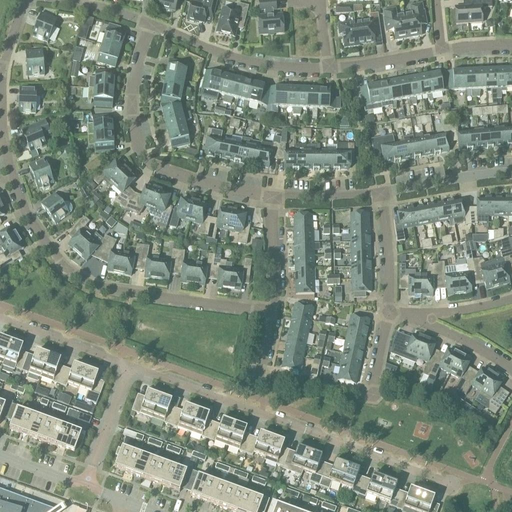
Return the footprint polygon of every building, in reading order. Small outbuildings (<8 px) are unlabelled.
[(158,0),(157,8),(174,13),(177,0),(158,0)] [(213,15),(216,0),(202,0),(201,6),(191,4),(186,21),(195,23),(196,22),(204,24),(206,13),(213,15)] [(456,25),(482,23),(481,9),(492,8),(491,0),(464,2),(465,8),(455,8),(456,25)] [(273,16),(272,10),(275,10),(275,1),(259,2),(259,11),(264,11),(265,17),(258,18),(259,36),(283,34),(282,16),(273,16)] [(244,24),(248,7),(237,4),(235,14),(222,10),(216,34),(234,38),(238,22),(244,24)] [(404,16),(408,39),(420,36),(419,27),(426,26),(423,12),(422,13),(421,5),(412,7),(410,9),(411,15),(404,16)] [(408,39),(404,16),(396,18),(395,12),(393,11),(383,12),(385,20),(384,20),(386,33),(393,32),(395,41),(408,39)] [(47,44),(57,20),(41,14),(31,37),(47,44)] [(355,25),(358,47),(358,46),(358,45),(373,43),(374,45),(375,45),(376,48),(383,47),(382,38),(380,38),(377,14),(369,16),(370,23),(355,25)] [(89,19),(83,17),(81,25),(87,27),(89,19)] [(358,47),(355,25),(348,26),(347,24),(338,26),(339,35),(342,35),(344,48),(358,47)] [(102,46),(120,52),(125,34),(119,32),(120,28),(108,25),(102,46)] [(115,69),(120,52),(102,46),(96,63),(115,69)] [(27,78),(44,77),(42,51),(25,53),(27,78)] [(165,78),(184,82),(188,64),(169,61),(165,78)] [(480,91),(485,91),(484,71),(474,72),(475,98),(479,98),(480,91)] [(493,98),(496,98),(494,71),(484,71),(485,91),(490,90),(493,98)] [(501,90),(505,90),(505,71),(494,71),(496,98),(499,98),(501,90)] [(88,89),(113,91),(114,73),(95,72),(94,79),(89,78),(88,89)] [(218,95),(223,76),(205,72),(201,90),(218,95)] [(448,92),(465,92),(464,72),(446,73),(448,92)] [(472,99),(475,98),(474,72),(464,72),(465,92),(470,91),(472,99)] [(431,95),(448,92),(446,73),(428,77),(431,95)] [(226,105),(233,79),(223,76),(218,95),(224,96),(223,104),(226,105)] [(432,103),(431,95),(428,77),(418,78),(421,97),(427,96),(429,103),(432,103)] [(183,87),(184,82),(165,78),(163,88),(190,94),(191,91),(183,87)] [(416,98),(421,97),(418,78),(408,80),(412,107),(416,106),(416,98)] [(238,100),(243,82),(233,79),(226,105),(230,106),(233,99),(238,100)] [(409,107),(412,107),(408,80),(397,82),(401,101),(406,100),(409,107)] [(246,110),(248,103),(253,84),(243,82),(238,100),(243,101),(243,109),(246,110)] [(396,102),(401,101),(397,82),(387,84),(392,106),(392,110),(396,110),(396,102)] [(267,108),(270,89),(253,84),(248,103),(267,108)] [(377,86),(381,105),(382,108),(392,106),(387,84),(377,86)] [(363,108),(381,105),(377,86),(360,89),(363,108)] [(189,96),(190,94),(163,88),(160,106),(179,105),(181,96),(189,96)] [(35,115),(36,89),(19,89),(18,114),(35,115)] [(112,109),(113,91),(88,89),(87,104),(91,104),(91,100),(93,100),(93,108),(112,109)] [(286,108),(287,89),(270,89),(267,108),(286,108)] [(296,116),(297,90),(287,89),(286,108),(292,109),(293,116),(296,116)] [(307,109),(307,90),(297,90),(296,116),(299,116),(302,109),(307,109)] [(316,117),(317,110),(318,91),(307,90),(307,109),(312,110),(313,117),(316,117)] [(336,91),(318,91),(317,110),(335,111),(335,106),(337,106),(338,101),(335,101),(336,91)] [(164,123),(191,116),(190,113),(181,113),(179,105),(160,106),(164,123)] [(93,136),(112,134),(111,116),(92,118),(93,136)] [(166,133),(185,128),(184,123),(191,119),(191,116),(164,123),(166,133)] [(368,125),(375,124),(373,116),(366,117),(368,125)] [(340,125),(340,128),(348,128),(346,119),(344,119),(340,125)] [(30,155),(46,148),(42,138),(50,134),(44,121),(20,131),(30,155)] [(372,128),(373,134),(382,131),(381,126),(372,128)] [(469,150),(468,133),(457,134),(456,126),(449,127),(452,143),(457,142),(458,151),(469,150)] [(446,143),(452,143),(449,127),(443,128),(444,135),(433,137),(437,155),(448,153),(446,143)] [(185,128),(166,133),(171,150),(190,146),(185,128)] [(276,139),(277,129),(265,128),(264,137),(276,139)] [(500,148),(510,147),(508,129),(498,130),(500,148)] [(217,158),(220,141),(210,139),(211,131),(205,130),(202,146),(208,147),(206,156),(217,158)] [(490,149),(500,148),(498,130),(488,131),(490,149)] [(479,149),(490,149),(488,131),(478,132),(479,149)] [(469,150),(479,149),(478,132),(468,133),(469,150)] [(112,134),(93,136),(87,136),(88,147),(94,147),(95,154),(114,152),(112,134)] [(427,157),(437,155),(433,137),(423,139),(427,157)] [(277,160),(279,139),(278,139),(275,141),(275,144),(273,143),(271,151),(260,149),(257,166),(268,169),(270,159),(277,160)] [(295,170),(295,153),(284,153),(284,145),(284,140),(282,140),(279,139),(277,160),(284,160),(284,170),(295,170)] [(397,162),(393,145),(383,147),(381,139),(375,140),(378,156),(384,155),(386,164),(397,162)] [(417,158),(427,157),(423,139),(413,141),(417,158)] [(227,160),(230,143),(220,141),(217,158),(227,160)] [(407,160),(417,158),(413,141),(403,143),(407,160)] [(237,162),(240,145),(230,143),(227,160),(237,162)] [(397,162),(407,160),(403,143),(393,145),(397,162)] [(247,164),(250,147),(240,145),(237,162),(247,164)] [(336,153),(336,171),(347,171),(347,161),(353,161),(353,145),(347,145),(347,153),(336,153)] [(257,166),(260,149),(250,147),(247,164),(257,166)] [(305,170),(305,148),(295,147),(295,153),(295,170),(305,170)] [(336,171),(336,153),(336,147),(326,147),(326,153),(326,170),(336,171)] [(315,170),(316,153),(316,148),(305,148),(305,170),(315,170)] [(326,170),(326,153),(316,153),(315,170),(326,170)] [(37,190),(53,184),(44,160),(28,166),(37,190)] [(110,189),(113,186),(127,172),(118,164),(109,173),(104,169),(93,181),(98,185),(102,181),(110,189)] [(124,210),(133,196),(126,190),(136,180),(127,172),(113,186),(122,195),(115,202),(124,210)] [(91,192),(96,187),(89,180),(84,185),(91,192)] [(150,209),(157,191),(146,186),(141,199),(133,196),(124,210),(138,216),(143,210),(144,207),(150,209)] [(157,191),(150,209),(156,212),(152,222),(155,226),(165,230),(171,210),(163,207),(168,195),(157,191)] [(55,226),(69,215),(54,195),(40,205),(55,226)] [(190,222),(195,203),(183,200),(180,213),(174,211),(170,227),(176,229),(178,219),(190,222)] [(488,218),(488,200),(476,200),(476,209),(469,209),(471,225),(476,225),(477,217),(488,218)] [(498,218),(498,200),(488,200),(488,218),(498,218)] [(508,218),(508,200),(498,200),(498,218),(508,218)] [(471,225),(469,209),(462,210),(460,201),(449,203),(453,221),(463,219),(465,226),(471,225)] [(206,237),(210,221),(203,219),(206,206),(195,203),(190,222),(201,226),(198,235),(206,237)] [(454,227),(453,221),(449,203),(439,205),(443,223),(449,221),(450,228),(454,227)] [(433,224),(443,223),(439,205),(429,207),(433,224)] [(423,226),(433,224),(429,207),(419,209),(423,226)] [(228,231),(231,212),(220,209),(217,223),(210,221),(206,237),(206,239),(214,241),(216,229),(228,231)] [(413,228),(423,226),(419,209),(409,211),(413,228)] [(402,230),(413,228),(409,211),(398,213),(400,220),(393,221),(396,240),(396,242),(404,241),(402,230)] [(231,212),(228,231),(239,234),(237,243),(246,245),(249,229),(241,227),(243,214),(231,212)] [(350,230),(368,229),(368,215),(350,216),(350,230)] [(294,232),(312,231),(312,217),(293,217),(294,232)] [(76,254),(91,238),(82,231),(89,223),(84,218),(73,231),(78,235),(68,246),(76,254)] [(117,225),(113,233),(127,236),(127,232),(117,225)] [(137,225),(135,232),(140,234),(143,227),(137,225)] [(0,249),(17,239),(11,229),(0,235),(0,249)] [(350,243),(369,242),(369,229),(368,229),(350,230),(350,243)] [(294,244),(313,244),(312,231),(294,232),(293,232),(294,244)] [(103,254),(110,239),(105,237),(100,246),(91,238),(76,254),(86,262),(96,251),(103,254)] [(17,239),(0,249),(0,250),(3,255),(0,256),(0,270),(14,263),(11,257),(24,249),(17,239)] [(119,275),(123,254),(112,251),(116,242),(110,239),(103,254),(110,257),(107,272),(119,275)] [(176,268),(178,251),(179,242),(174,241),(173,251),(172,250),(170,261),(159,260),(156,280),(168,282),(170,267),(176,268)] [(342,243),(342,250),(350,250),(349,242),(342,243)] [(350,256),(370,255),(369,242),(350,243),(350,256)] [(294,257),(313,256),(313,244),(294,244),(294,257)] [(139,263),(142,246),(136,246),(134,256),(123,254),(119,275),(130,277),(133,262),(139,263)] [(156,280),(159,260),(147,258),(148,247),(142,246),(139,263),(146,264),(144,279),(156,280)] [(212,254),(221,255),(222,247),(213,247),(212,254)] [(192,285),(195,265),(183,263),(184,252),(178,251),(176,268),(182,268),(180,284),(192,285)] [(505,269),(511,267),(511,260),(510,251),(500,253),(503,264),(492,267),(497,287),(509,284),(505,269)] [(341,262),(348,263),(350,256),(342,254),(341,262)] [(212,272),(214,256),(208,255),(206,266),(195,265),(192,285),(204,287),(206,272),(212,272)] [(351,268),(370,268),(370,255),(350,256),(351,268)] [(228,290),(231,269),(226,269),(227,262),(220,262),(221,257),(214,256),(212,272),(218,273),(216,288),(228,290)] [(294,270),(314,269),(313,256),(294,257),(294,270)] [(497,287),(492,267),(486,269),(485,265),(481,259),(472,261),(475,277),(482,276),(486,291),(497,287)] [(231,269),(228,290),(240,292),(242,276),(249,277),(251,261),(244,260),(242,271),(231,269)] [(469,278),(475,277),(472,261),(466,262),(468,273),(456,275),(459,295),(471,294),(469,278)] [(459,295),(456,275),(445,276),(444,263),(437,264),(437,266),(439,282),(445,281),(447,297),(459,295)] [(420,297),(420,277),(408,277),(409,266),(402,265),(402,282),(408,282),(408,297),(420,297)] [(432,282),(439,282),(437,266),(428,266),(426,273),(426,277),(420,277),(420,297),(432,298),(432,282)] [(351,281),(370,280),(370,268),(351,268),(351,281)] [(295,282),(314,282),(314,269),(294,270),(295,282)] [(370,280),(351,281),(352,294),(354,294),(354,299),(366,298),(366,293),(371,293),(370,280)] [(314,282),(295,282),(295,295),(314,295),(314,282)] [(292,318),(310,322),(313,309),(294,305),(292,318)] [(348,329),(366,333),(369,321),(350,317),(348,329)] [(308,333),(310,322),(292,318),(289,329),(308,333)] [(305,346),(308,333),(289,329),(286,342),(305,346)] [(364,346),(366,333),(348,329),(345,342),(364,346)] [(417,360),(424,340),(413,336),(407,350),(399,347),(395,359),(403,362),(406,356),(417,360)] [(0,360),(4,362),(11,343),(0,339),(0,360)] [(429,376),(435,361),(430,359),(435,344),(424,340),(417,360),(428,364),(422,375),(428,378),(429,376)] [(302,359),(305,346),(286,342),(284,355),(302,359)] [(361,358),(364,346),(345,342),(342,354),(361,358)] [(22,371),(27,357),(21,354),(23,348),(11,343),(4,362),(16,366),(15,369),(22,371)] [(449,374),(459,356),(449,350),(441,364),(435,361),(429,376),(434,379),(439,369),(449,374)] [(40,378),(48,357),(36,353),(34,359),(27,357),(22,371),(40,378)] [(358,371),(361,358),(342,354),(340,367),(358,371)] [(299,373),(302,359),(284,355),(281,369),(299,373)] [(460,393),(468,379),(463,375),(470,362),(459,356),(449,374),(460,380),(454,389),(460,393)] [(59,385),(65,370),(58,368),(60,362),(48,357),(40,378),(59,385)] [(79,389),(86,371),(74,367),(71,373),(65,370),(59,385),(66,388),(67,385),(79,389)] [(355,385),(358,371),(340,367),(337,381),(355,385)] [(480,393),(492,376),(482,369),(474,382),(468,379),(460,393),(465,396),(471,387),(480,393)] [(86,371),(79,389),(88,392),(85,401),(96,405),(104,385),(96,382),(98,376),(86,371)] [(492,376),(480,393),(479,396),(488,403),(488,411),(494,416),(504,402),(494,395),(502,383),(492,376)] [(0,385),(0,394),(17,399),(18,394),(6,390),(7,385),(1,383),(0,385)] [(43,390),(41,396),(42,397),(47,399),(49,392),(43,390)] [(69,406),(72,399),(60,394),(57,402),(69,406)] [(152,419),(159,398),(147,394),(145,400),(137,397),(131,412),(152,419)] [(170,426),(176,411),(180,400),(173,398),(172,403),(159,398),(152,419),(170,426)] [(457,399),(453,405),(459,408),(463,403),(457,399)] [(0,420),(1,418),(7,420),(12,404),(6,402),(5,404),(0,402),(0,420)] [(19,434),(26,414),(16,411),(18,407),(12,404),(7,420),(12,422),(9,430),(19,434)] [(189,433),(197,412),(185,407),(182,414),(176,411),(170,426),(189,433)] [(471,408),(467,413),(472,417),(476,411),(471,408)] [(208,440),(213,425),(207,423),(209,416),(197,412),(189,433),(208,440)] [(28,437),(35,418),(26,414),(19,434),(28,437)] [(37,441),(44,421),(35,418),(28,437),(37,441)] [(46,444),(53,424),(44,421),(37,441),(46,444)] [(227,447),(234,426),(222,421),(220,428),(213,425),(208,440),(227,447)] [(55,447),(62,428),(53,424),(46,444),(55,447)] [(245,454),(251,439),(244,437),(247,430),(234,426),(227,447),(245,454)] [(65,451),(72,431),(62,428),(55,447),(65,451)] [(72,431),(65,451),(74,454),(78,443),(82,444),(85,437),(81,435),(82,432),(73,428),(72,431)] [(135,440),(137,435),(125,430),(123,435),(135,440)] [(265,458),(272,440),(260,435),(257,441),(251,439),(245,454),(252,456),(253,453),(265,458)] [(280,474),(283,468),(288,453),(282,450),(284,444),(272,440),(265,458),(277,462),(276,465),(277,466),(275,472),(280,474)] [(130,455),(131,453),(122,450),(121,450),(118,449),(115,456),(119,458),(114,469),(124,472),(130,455)] [(303,472),(309,453),(297,449),(295,455),(288,453),(283,468),(301,475),(303,472)] [(133,476),(140,456),(131,453),(130,455),(124,472),(133,476)] [(320,481),(326,467),(319,464),(321,458),(309,453),(303,472),(311,475),(308,483),(318,487),(320,481)] [(149,461),(149,460),(140,456),(133,476),(142,479),(149,461)] [(151,483),(159,463),(149,460),(149,461),(142,479),(151,483)] [(168,468),(168,467),(159,463),(151,483),(161,486),(168,468)] [(340,485),(347,467),(335,463),(332,469),(326,467),(320,481),(320,482),(318,487),(328,490),(331,482),(340,485)] [(170,489),(177,470),(168,467),(168,468),(161,486),(170,489)] [(358,495),(363,481),(357,478),(359,472),(347,467),(340,485),(352,490),(351,493),(358,495)] [(262,469),(259,477),(267,480),(268,476),(265,474),(266,471),(262,469)] [(186,491),(193,472),(188,470),(186,473),(177,470),(170,489),(179,493),(181,489),(186,491)] [(200,500),(207,481),(198,477),(199,474),(193,472),(186,491),(192,493),(191,497),(200,500)] [(370,483),(363,481),(358,495),(364,497),(365,495),(378,499),(384,481),(372,477),(370,483)] [(209,504),(217,484),(207,481),(200,500),(209,504)] [(395,509),(401,494),(394,492),(396,486),(384,481),(378,499),(390,504),(389,507),(395,509)] [(218,507),(226,488),(217,484),(209,504),(218,507)] [(227,511),(235,491),(226,488),(218,507),(227,511)] [(54,511),(56,511),(0,490),(0,511),(54,511)] [(415,511),(422,495),(410,490),(407,497),(401,494),(395,509),(402,511),(403,509),(410,511),(415,511)] [(231,511),(237,511),(244,494),(235,491),(227,511),(231,511)] [(247,511),(253,498),(244,494),(237,511),(247,511)] [(422,495),(415,511),(436,511),(438,508),(432,506),(434,499),(422,495)] [(253,498),(247,511),(264,511),(269,500),(263,498),(262,501),(253,498)] [(284,511),(285,510),(280,508),(282,504),(272,501),(268,511),(284,511)]
